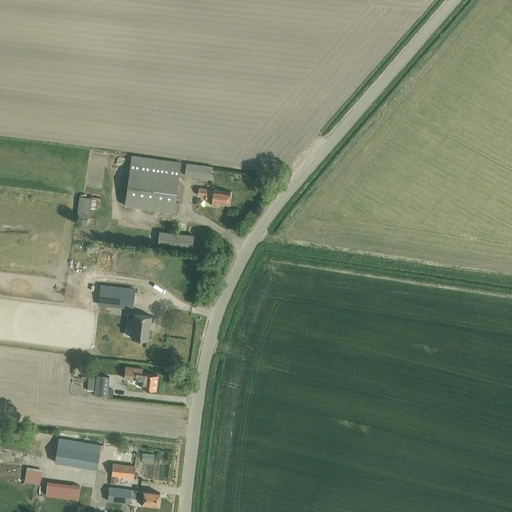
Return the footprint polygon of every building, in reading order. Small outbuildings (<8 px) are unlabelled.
[(131,156),(124,205),(174,212),(181,162),(131,156)] [(210,179),(212,167),(186,163),(184,175),(210,179)] [(230,191),(198,187),(197,194),(206,195),(205,198),(212,199),(212,204),(217,205),(220,202),(228,203),(230,191)] [(105,211),(105,200),(80,200),(80,210),(87,210),(86,215),(95,215),(95,211),(105,211)] [(157,243),(168,244),(192,247),(193,235),(159,231),(157,243)] [(100,284),(97,304),(132,308),(134,288),(100,284)] [(140,314),(134,314),(131,338),(148,340),(150,324),(151,324),(151,316),(145,315),(140,314)] [(142,389),(156,391),(157,375),(141,373),(142,368),(125,366),(123,378),(143,380),(142,389)] [(88,377),(87,390),(94,391),(94,395),(106,397),(109,376),(96,375),(96,378),(88,377)] [(166,408),(164,416),(182,420),(183,411),(166,408)] [(59,437),(55,461),(97,468),(101,444),(59,437)] [(133,476),(134,465),(112,463),(110,482),(116,483),(117,475),(133,476)] [(41,471),(26,468),(24,482),(39,485),(41,471)] [(79,485),(47,481),(45,496),(77,499),(79,485)] [(131,498),(141,499),(141,502),(143,502),(142,505),(152,506),(152,503),(159,504),(160,492),(109,486),(107,501),(130,503),(131,498)]
